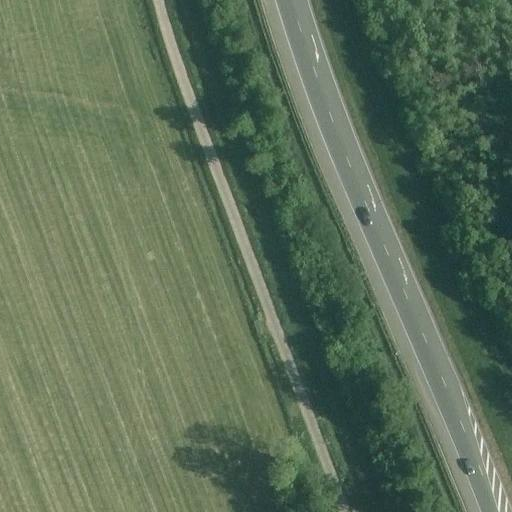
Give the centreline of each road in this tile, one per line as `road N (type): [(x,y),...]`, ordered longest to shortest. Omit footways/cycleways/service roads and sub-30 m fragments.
road 1 (motorway): [(291,0),(488,511)]
road 2 (unclassified): [(346,511),(157,0)]
